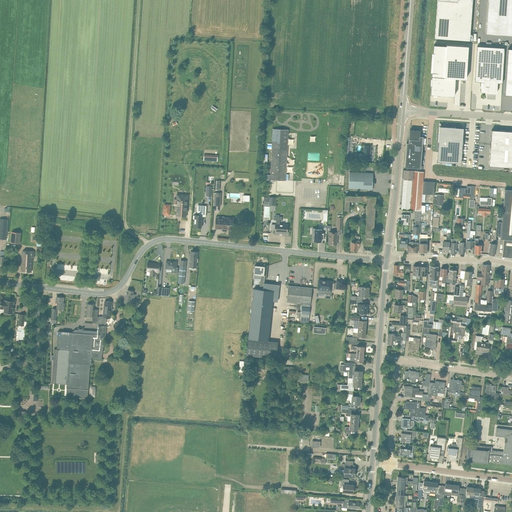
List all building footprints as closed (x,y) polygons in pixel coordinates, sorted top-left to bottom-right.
[(437,0),(435,38),(469,40),(472,0),(437,0)] [(511,0),(488,0),(486,33),(511,35),(511,0)] [(433,57),(431,88),(432,88),(431,94),(439,94),(439,95),(454,96),(455,78),(466,79),(468,46),(446,45),(446,46),(434,45),(433,57)] [(477,46),(475,82),(481,82),(481,92),(496,92),(497,87),(497,83),(502,83),(504,48),(477,46)] [(438,141),(437,162),(461,163),(463,128),(455,127),(455,128),(440,127),(439,141),(438,141)] [(288,130),(273,129),(270,175),(266,175),(266,179),(286,180),(288,130)] [(407,143),(405,167),(421,168),(423,136),(420,136),(420,130),(416,130),(416,131),(414,131),(414,130),(410,130),(408,143),(407,143)] [(511,131),(491,130),(489,166),(511,167),(511,131)] [(366,146),(366,159),(373,159),(374,146),(366,146)] [(401,209),(406,210),(410,210),(411,190),(412,180),(413,180),(410,210),(416,210),(421,211),(421,206),(423,182),(423,181),(424,181),(424,172),(408,170),(403,170),(402,170),(404,170),(403,178),(402,178),(402,179),(403,179),(403,186),(402,190),(402,194),(401,209)] [(349,172),(349,189),(373,189),(373,187),(372,187),(372,184),(373,184),(373,179),(373,176),(373,173),(349,172)] [(424,181),(423,194),(434,194),(435,182),(424,181)] [(500,237),(500,239),(504,239),(502,257),(503,255),(511,255),(511,189),(505,189),(502,222),(500,237)] [(175,199),(174,205),(176,205),(181,206),(180,209),(177,209),(177,210),(177,217),(186,217),(186,213),(187,213),(187,210),(186,210),(186,207),(187,207),(188,195),(177,194),(177,199),(175,199)] [(434,197),(435,198),(435,201),(436,201),(436,205),(443,206),(443,195),(437,194),(437,195),(435,195),(434,197)] [(363,238),(362,252),(372,253),(376,197),(345,195),(344,211),(349,211),(349,201),(367,202),(365,234),(361,234),(361,238),(363,238)] [(276,197),(264,197),(264,201),(269,201),(269,205),(275,206),(276,197)] [(193,216),(193,219),(194,219),(194,227),(201,228),(202,217),(202,216),(205,216),(205,213),(206,213),(206,206),(201,206),(201,213),(200,215),(195,215),(195,216),(193,216)] [(477,206),(476,212),(481,213),(481,215),(486,216),(486,213),(489,214),(490,208),(477,206)] [(274,216),(274,220),(276,220),(276,224),(275,224),(275,227),(275,232),(282,232),(282,233),(287,233),(287,228),(288,225),(280,225),(280,221),(282,221),(282,217),(279,217),(279,215),(275,215),(275,216),(274,216)] [(233,229),(233,223),(232,223),(232,218),(224,218),(224,217),(218,217),(218,218),(216,217),(215,228),(233,229)] [(0,238),(1,239),(6,239),(7,233),(8,220),(0,218),(0,238)] [(413,227),(412,234),(419,234),(419,227),(420,227),(421,221),(416,221),(415,224),(415,225),(413,224),(413,227)] [(322,229),(314,228),(314,236),(313,236),(312,241),(321,241),(321,238),(324,238),(324,232),(322,232),(322,229)] [(447,236),(446,236),(443,236),(442,250),(448,250),(449,242),(449,237),(450,228),(447,228),(447,233),(447,236)] [(10,242),(10,243),(20,244),(21,233),(20,233),(11,232),(10,242)] [(329,232),(328,244),(337,245),(337,232),(329,232)] [(399,246),(407,247),(408,234),(404,234),(404,239),(400,239),(399,246)] [(420,234),(419,238),(419,252),(426,252),(427,247),(427,235),(420,234)] [(350,250),(357,251),(358,246),(359,246),(360,236),(356,236),(355,242),(351,242),(350,250)] [(410,238),(407,238),(407,247),(406,252),(418,252),(418,243),(413,242),(413,241),(410,241),(410,238)] [(496,244),(491,243),(488,255),(494,256),(496,244)] [(23,251),(22,267),(21,272),(31,272),(32,261),(32,257),(34,257),(35,251),(23,251)] [(196,262),(197,262),(198,259),(197,259),(198,252),(191,251),(189,267),(196,268),(196,262)] [(180,266),(179,277),(185,278),(186,267),(187,261),(180,260),(180,266)] [(165,268),(165,272),(172,273),(177,273),(178,268),(176,267),(176,262),(166,261),(165,268)] [(148,263),(147,271),(151,271),(150,275),(155,276),(155,271),(159,272),(160,264),(148,263)] [(477,273),(476,279),(481,279),(481,284),(484,284),(486,265),(482,264),(481,273),(477,273)] [(399,265),(394,265),(393,275),(403,275),(403,269),(399,269),(399,265)] [(264,267),(254,266),(254,274),(254,277),(261,278),(260,289),(264,290),(264,283),(265,275),(264,274),(264,267)] [(430,279),(430,284),(431,285),(432,285),(432,288),(437,288),(437,285),(438,280),(438,272),(438,267),(430,266),(430,267),(430,271),(430,279)] [(495,289),(494,294),(503,295),(503,290),(502,290),(503,279),(497,278),(495,289)] [(318,285),(318,289),(318,293),(324,293),(325,290),(331,290),(331,286),(332,281),(319,280),(318,285)] [(279,285),(264,283),(264,290),(260,289),(253,289),(248,339),(259,340),(261,315),(272,316),(273,300),(277,301),(277,300),(279,289),(279,284),(279,285)] [(481,285),(476,284),(474,310),(491,311),(491,310),(492,305),(480,304),(481,285)] [(288,286),(287,302),(298,303),(301,303),(302,304),(310,304),(312,288),(311,288),(289,286),(289,285),(288,285),(288,286)] [(395,297),(400,297),(402,298),(403,290),(409,290),(409,286),(403,286),(402,289),(395,289),(395,297)] [(358,287),(357,290),(359,290),(358,296),(350,296),(349,300),(356,300),(362,301),(362,297),(368,297),(369,287),(358,287)] [(123,303),(128,304),(132,306),(133,302),(139,304),(140,301),(134,299),(135,295),(133,294),(133,291),(128,289),(125,296),(126,296),(123,303)] [(408,294),(407,305),(416,306),(417,297),(413,295),(408,294)] [(459,296),(458,296),(453,296),(453,304),(467,305),(468,297),(463,296),(462,296),(459,296)] [(64,298),(56,297),(56,303),(57,303),(56,309),(64,310),(65,303),(63,303),(64,298)] [(0,299),(0,308),(4,309),(4,312),(12,313),(14,301),(5,300),(0,299)] [(428,307),(427,311),(435,311),(435,304),(436,301),(434,301),(431,300),(430,307),(428,307)] [(511,300),(505,300),(503,323),(511,324),(511,300)] [(105,301),(103,317),(106,318),(111,318),(112,302),(105,301)] [(87,304),(86,316),(92,317),(92,323),(97,323),(97,316),(98,310),(96,310),(94,309),(94,305),(87,304)] [(301,314),(301,317),(309,318),(309,314),(310,308),(310,304),(302,304),(302,307),(301,314)] [(357,312),(362,313),(367,313),(367,305),(357,304),(357,312)] [(393,312),(398,312),(401,312),(401,308),(404,308),(404,305),(401,305),(394,304),(393,312)] [(51,355),(51,360),(54,360),(52,383),(67,384),(66,398),(87,399),(90,365),(91,365),(91,358),(93,359),(101,359),(102,353),(104,338),(105,338),(106,326),(105,326),(105,324),(106,323),(106,318),(103,317),(97,316),(97,323),(98,323),(97,331),(75,329),(71,332),(58,331),(57,349),(54,349),(54,355),(51,355)] [(353,324),(353,328),(365,329),(366,321),(361,320),(359,320),(354,320),(353,324)] [(423,320),(423,328),(426,328),(433,329),(433,322),(423,320)] [(391,326),(389,326),(389,330),(394,331),(395,327),(403,327),(403,333),(402,333),(401,336),(395,336),(396,334),(388,333),(387,339),(405,340),(406,326),(406,323),(400,323),(392,322),(391,326)] [(443,323),(433,322),(433,329),(437,329),(442,330),(443,325),(443,323)] [(452,322),(449,339),(460,340),(461,335),(464,336),(465,331),(466,328),(458,327),(458,323),(452,322)] [(502,327),(502,329),(501,334),(507,335),(505,349),(511,349),(511,333),(510,333),(510,328),(502,327)] [(353,332),(353,336),(357,336),(357,337),(360,337),(365,337),(365,329),(353,328),(353,332)] [(426,334),(424,346),(430,347),(430,348),(435,349),(436,342),(435,342),(435,341),(442,342),(442,335),(436,334),(436,335),(426,334)] [(476,335),(475,341),(477,342),(476,351),(488,352),(489,343),(481,342),(481,340),(482,340),(483,336),(476,335)] [(413,338),(413,341),(410,341),(408,348),(418,350),(420,339),(413,338)] [(259,340),(248,339),(246,355),(276,359),(278,342),(259,340)] [(356,350),(356,353),(363,354),(364,347),(351,346),(351,349),(356,350)] [(350,353),(350,357),(350,361),(363,362),(363,354),(356,353),(356,354),(350,353)] [(344,365),(344,371),(349,371),(348,378),(361,379),(362,371),(357,371),(350,370),(351,366),(349,365),(344,365)] [(407,379),(408,379),(411,380),(411,382),(414,382),(414,381),(416,381),(416,378),(418,378),(419,372),(410,371),(408,370),(408,371),(405,371),(404,374),(403,379),(407,379)] [(361,386),(361,379),(348,378),(348,384),(347,385),(340,384),(340,390),(349,390),(349,385),(361,386)] [(450,384),(449,389),(450,389),(449,392),(453,392),(460,393),(461,388),(463,388),(463,385),(461,384),(462,381),(459,380),(459,379),(457,379),(457,380),(451,379),(450,384)] [(430,382),(429,385),(432,386),(431,396),(432,395),(437,396),(437,392),(443,393),(444,387),(445,382),(435,381),(435,383),(430,382)] [(486,384),(485,389),(485,394),(491,395),(491,399),(498,400),(499,393),(495,393),(496,386),(486,384)] [(412,386),(403,386),(403,393),(404,393),(404,396),(415,397),(415,393),(418,394),(419,388),(412,388),(412,386)] [(470,392),(469,397),(475,398),(474,400),(476,400),(477,402),(476,412),(480,413),(481,405),(482,398),(479,397),(480,388),(472,386),(471,392),(470,392)] [(352,400),(351,403),(349,403),(349,405),(342,405),(342,408),(349,409),(356,410),(356,404),(359,404),(360,397),(352,396),(352,394),(347,394),(346,394),(346,399),(352,400)] [(409,411),(409,415),(418,416),(421,417),(428,417),(429,415),(425,415),(425,409),(422,408),(419,408),(416,408),(417,402),(405,401),(405,404),(404,404),(403,409),(410,409),(410,411),(409,411)] [(349,409),(342,408),(341,412),(346,413),(346,416),(350,416),(350,422),(358,422),(359,415),(351,414),(351,413),(348,413),(349,409)] [(406,428),(411,428),(411,427),(412,426),(413,425),(414,425),(414,421),(409,419),(402,418),(401,426),(406,427),(406,428)] [(358,422),(350,422),(350,427),(345,427),(344,428),(344,433),(349,434),(350,429),(357,430),(358,422)] [(511,464),(511,429),(497,428),(496,436),(506,437),(504,452),(492,450),(492,447),(468,444),(466,461),(487,463),(488,462),(511,464)] [(404,441),(406,441),(409,442),(410,438),(413,439),(414,436),(416,436),(417,431),(413,431),(408,430),(408,434),(401,433),(401,437),(399,438),(402,442),(404,441)] [(430,445),(429,450),(428,455),(430,455),(430,457),(439,458),(440,450),(444,451),(446,438),(437,437),(436,442),(430,445)] [(447,451),(446,459),(447,459),(447,460),(450,461),(451,460),(453,460),(454,457),(455,457),(455,458),(460,459),(462,438),(457,437),(456,445),(457,445),(456,449),(451,448),(451,447),(447,447),(446,451),(447,451)] [(404,447),(404,448),(403,450),(400,449),(399,453),(398,455),(404,456),(404,455),(409,455),(410,452),(413,453),(414,445),(406,445),(406,448),(404,447)] [(345,460),(345,464),(342,464),(341,470),(340,470),(339,475),(353,476),(353,477),(354,477),(355,473),(354,473),(355,466),(354,465),(353,465),(353,461),(345,460)] [(348,479),(341,479),(340,487),(343,488),(343,492),(352,493),(352,490),(353,490),(353,489),(354,489),(354,486),(353,486),(353,485),(348,484),(348,479)] [(419,482),(419,485),(418,488),(419,488),(418,492),(418,496),(417,496),(417,498),(421,499),(421,497),(422,497),(422,491),(429,492),(431,482),(423,481),(423,483),(419,482)] [(430,488),(429,492),(429,493),(435,494),(435,493),(437,493),(435,501),(439,502),(440,494),(440,490),(436,490),(437,488),(437,483),(431,482),(430,488)] [(444,491),(444,494),(451,495),(451,492),(452,485),(445,484),(444,489),(444,491)] [(460,505),(462,488),(459,488),(459,486),(452,485),(451,495),(457,496),(456,505),(460,505)] [(466,489),(462,488),(459,511),(462,511),(463,506),(464,506),(465,497),(472,498),(473,487),(466,487),(466,489)] [(480,491),(480,488),(473,487),(472,498),(478,499),(477,507),(479,508),(478,511),(481,511),(484,491),(480,491)] [(359,508),(359,502),(348,502),(348,500),(343,499),(343,500),(343,503),(342,507),(359,508)]
